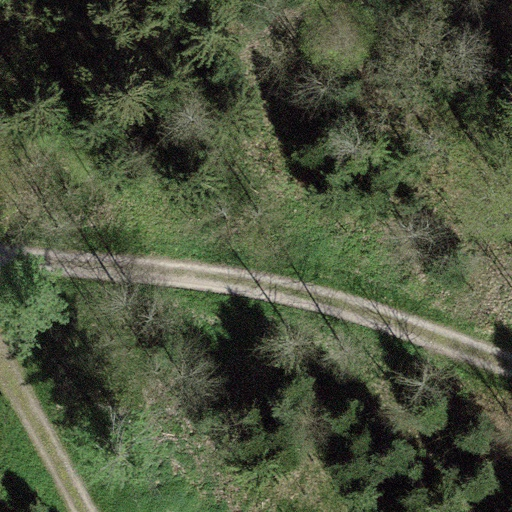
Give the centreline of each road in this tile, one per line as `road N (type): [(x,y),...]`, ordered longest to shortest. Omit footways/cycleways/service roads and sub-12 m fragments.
road 1 (track): [(0,256),(233,281),(511,357)]
road 2 (track): [(81,511),(0,357)]
